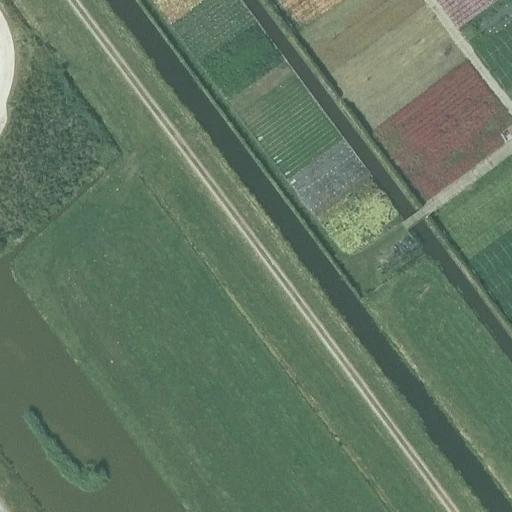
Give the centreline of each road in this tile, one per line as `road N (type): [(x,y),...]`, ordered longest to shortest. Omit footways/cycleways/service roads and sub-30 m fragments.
road 1 (track): [(451,511),(72,0)]
road 2 (track): [(511,114),(425,0)]
